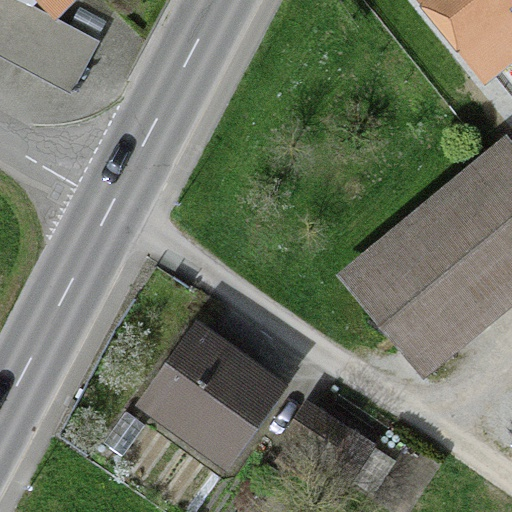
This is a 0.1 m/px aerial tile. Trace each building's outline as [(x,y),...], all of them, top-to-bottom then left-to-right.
[(15,0),(0,0),(0,52),(69,89),(94,42),(15,0)] [(511,34),(511,0),(434,0),(484,57),(511,34)] [(408,346),(511,259),(511,156),(504,147),(350,275),(408,346)] [(149,403),(222,455),(272,386),(199,334),(149,403)] [(364,440),(311,406),(289,439),(341,474),(364,440)]
